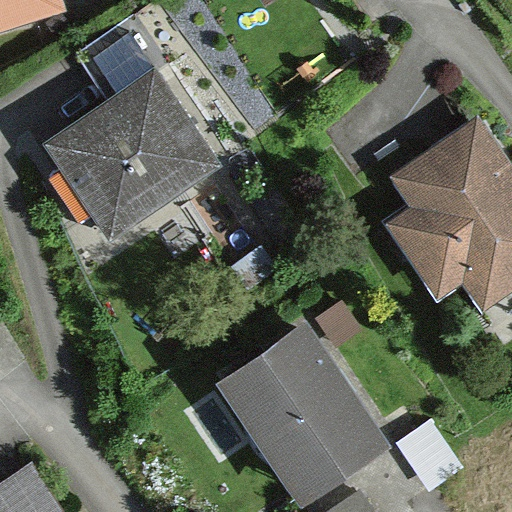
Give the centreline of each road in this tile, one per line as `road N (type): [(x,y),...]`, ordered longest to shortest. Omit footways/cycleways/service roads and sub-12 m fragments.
road 1 (residential): [(0,358),(126,511)]
road 2 (residential): [(425,0),(511,116)]
